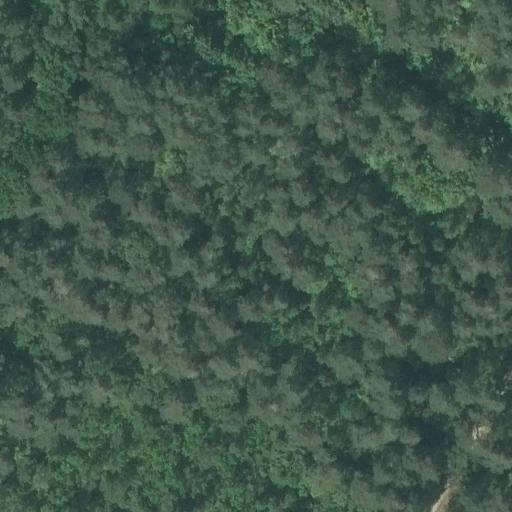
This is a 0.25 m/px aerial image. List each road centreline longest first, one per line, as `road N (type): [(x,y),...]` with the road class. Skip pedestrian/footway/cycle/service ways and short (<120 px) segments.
road 1 (track): [(0,175),(105,0)]
road 2 (track): [(431,511),(511,364)]
